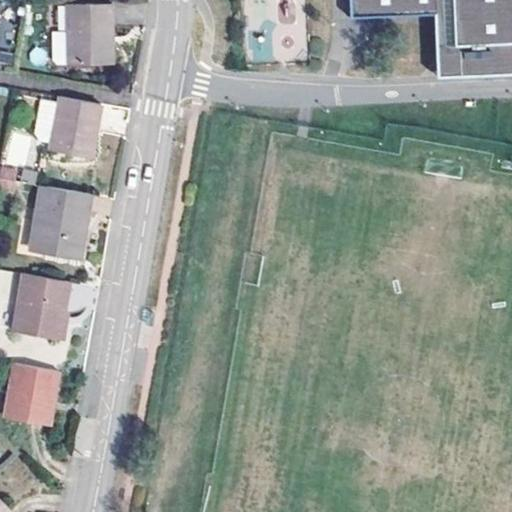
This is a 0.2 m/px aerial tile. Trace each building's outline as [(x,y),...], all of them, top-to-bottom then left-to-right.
[(443,80),(511,81),(511,0),(338,0),(338,15),(421,17),(431,17),(430,66),(443,80)] [(116,10),(71,10),(71,70),(112,70),(111,43),(116,42),(116,10)] [(431,17),(421,17),(419,80),(443,80),(430,66),(431,17)] [(94,135),(100,109),(62,102),(61,108),(54,147),(53,155),(95,163),(100,136),(94,135)] [(61,108),(44,105),(37,144),(54,147),(61,108)] [(106,110),(100,109),(94,135),(100,136),(106,110)] [(18,174),(3,172),(1,182),(16,184),(18,174)] [(44,189),(38,223),(48,225),(41,256),(80,264),(94,198),(44,189)] [(32,254),(41,256),(48,225),(38,223),(32,254)] [(75,286),(29,278),(19,337),(60,343),(65,318),(69,318),(75,286)] [(72,318),(69,318),(65,318),(60,343),(67,345),(72,318)] [(64,376),(18,367),(12,397),(16,399),(13,416),(23,425),(53,430),(64,376)]
